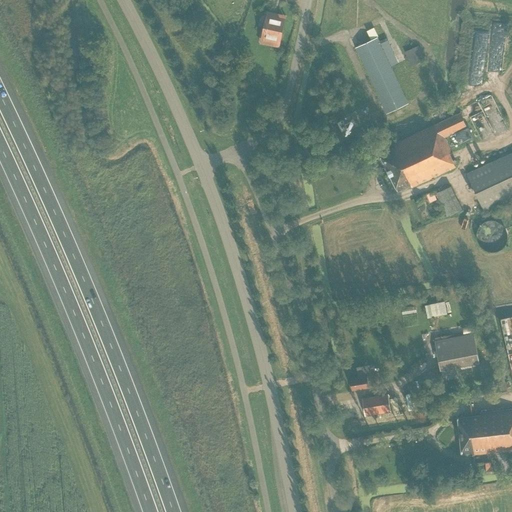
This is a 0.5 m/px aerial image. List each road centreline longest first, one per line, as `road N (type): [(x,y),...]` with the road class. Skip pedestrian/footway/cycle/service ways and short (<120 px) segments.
road 1 (motorway): [(180,511),(98,294),(0,80)]
road 2 (motorway): [(0,149),(147,511)]
road 3 (unclassified): [(336,511),(295,299),(238,150)]
road 4 (tertiary): [(295,511),(249,309),(201,165)]
road 5 (tertiary): [(201,165),(120,0)]
road 6 (unclassified): [(238,150),(283,110),(309,0)]
